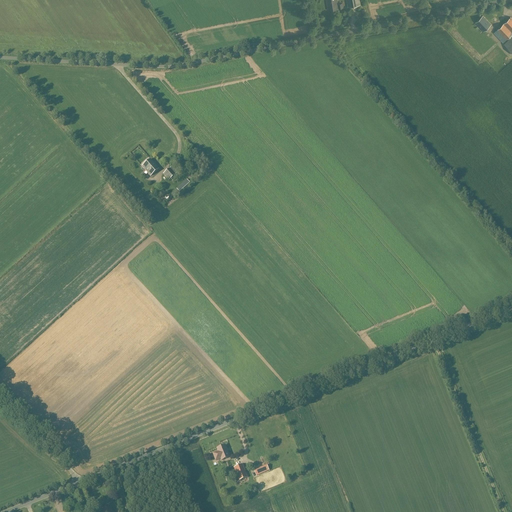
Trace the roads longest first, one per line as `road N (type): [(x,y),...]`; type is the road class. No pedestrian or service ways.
road 1 (unclassified): [(0,57),(200,62),(509,0)]
road 2 (unclassified): [(80,482),(511,307)]
